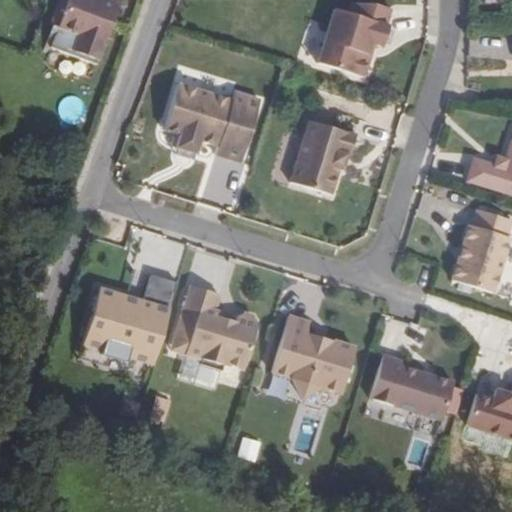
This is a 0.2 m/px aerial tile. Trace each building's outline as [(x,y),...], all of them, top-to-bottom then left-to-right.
[(116,9),(85,0),(67,0),(50,55),(95,69),(116,9)] [(332,11),(316,66),(363,80),(368,61),(372,46),(381,48),(386,28),(383,27),(389,11),(372,6),(350,5),(347,16),(332,11)] [(177,85),(162,132),(179,137),(175,150),(194,155),(198,143),(216,148),(214,157),(239,165),(259,102),(233,93),(231,102),(177,85)] [(83,120),(81,98),(59,100),(62,122),(83,120)] [(347,157),(353,136),(306,122),(288,184),(328,196),(336,170),(340,171),(344,156),(347,157)] [(486,166),(480,188),(511,197),(511,140),(511,145),(509,144),(503,162),(494,159),(492,168),(488,167),(486,166)] [(194,155),(175,150),(173,156),(192,162),(194,155)] [(466,226),(450,282),(490,294),(507,240),(504,238),(508,222),(475,212),(470,228),(466,226)] [(145,299),(97,286),(77,358),(146,380),(175,283),(151,275),(145,299)] [(189,339),(184,355),(200,359),(198,365),(220,372),(223,364),(242,370),(256,325),(257,315),(247,313),(243,322),(234,320),(233,324),(219,319),(220,315),(213,313),(219,296),(191,287),(175,335),(189,339)] [(234,320),(220,315),(219,319),(233,324),(234,320)] [(316,387),(318,387),(334,342),(323,340),(321,344),(309,341),(311,336),(304,334),(307,323),(285,317),(268,373),(288,378),(297,398),(316,387)] [(175,335),(171,350),(184,355),(189,339),(175,335)] [(323,340),(311,336),(309,341),(321,344),(323,340)] [(334,342),(318,387),(337,393),(352,348),(334,342)] [(450,382),(398,366),(399,361),(380,355),(366,398),(438,420),(450,382)] [(471,395),(462,427),(511,441),(511,393),(511,394),(491,389),(486,400),(471,395)] [(171,401),(151,393),(144,418),(163,423),(171,401)] [(261,443),(242,438),(237,458),(254,463),(261,443)]
